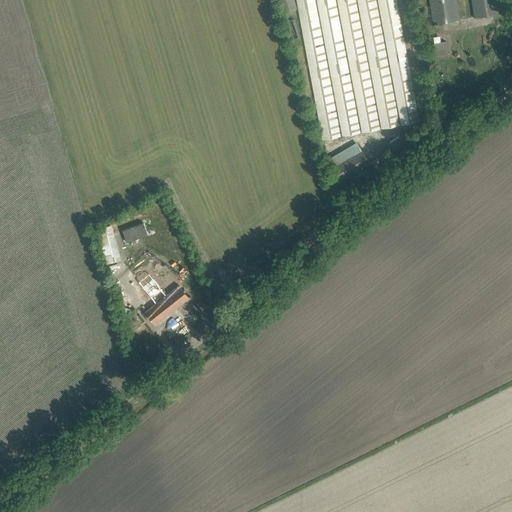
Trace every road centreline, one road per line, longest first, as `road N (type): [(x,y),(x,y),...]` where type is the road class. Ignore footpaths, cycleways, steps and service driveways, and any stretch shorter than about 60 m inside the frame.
road 1 (track): [(246,302),(511,90)]
road 2 (unclassified): [(0,499),(246,302)]
